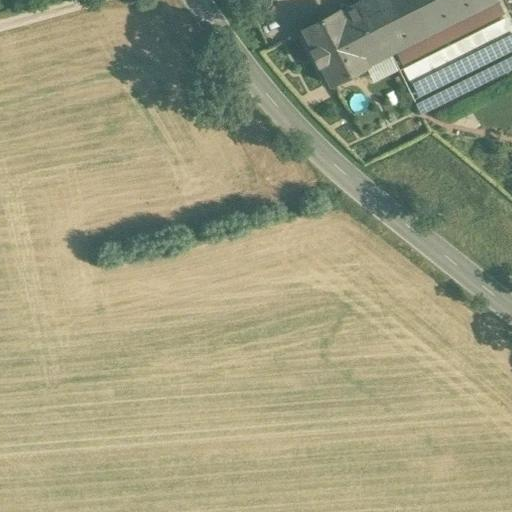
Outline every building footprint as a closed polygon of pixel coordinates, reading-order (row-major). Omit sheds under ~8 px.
[(367,0),(355,6),(379,58),(388,53),(494,2),(492,0),(367,0)] [(498,4),(397,54),(402,64),(503,14),(498,4)] [(355,6),(336,15),(336,14),(300,31),(309,50),(308,51),(314,66),(316,65),(326,85),(362,68),(361,66),(363,65),(379,58),(355,6)] [(511,31),(506,19),(405,70),(418,96),(511,49),(511,31)] [(379,58),(363,65),(371,83),(397,71),(388,53),(379,58)] [(511,56),(421,102),(426,112),(511,68),(511,56)]
